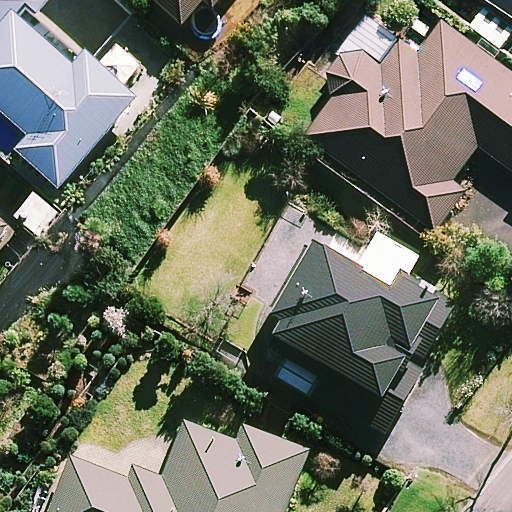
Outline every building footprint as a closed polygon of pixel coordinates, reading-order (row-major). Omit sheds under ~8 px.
[(58,195),(136,105),(40,22),(51,10),(39,0),(0,0),(0,121),(30,148),(18,161),(58,195)] [(155,0),(149,7),(179,32),(200,7),(213,17),(227,0),(155,0)] [(511,0),(486,0),(511,17),(511,0)] [(423,59),(375,24),(328,89),(335,94),(305,136),(441,235),(469,195),(456,186),(483,149),(511,170),(511,208),(511,210),(511,211),(511,74),(447,27),(423,59)] [(358,284),(307,256),(260,341),(290,361),(277,384),(388,445),(415,395),(458,318),(407,290),(419,268),(379,246),(358,284)] [(232,446),(186,428),(164,486),(133,474),(128,486),(73,466),(55,511),(289,511),(309,461),(237,433),(232,446)]
